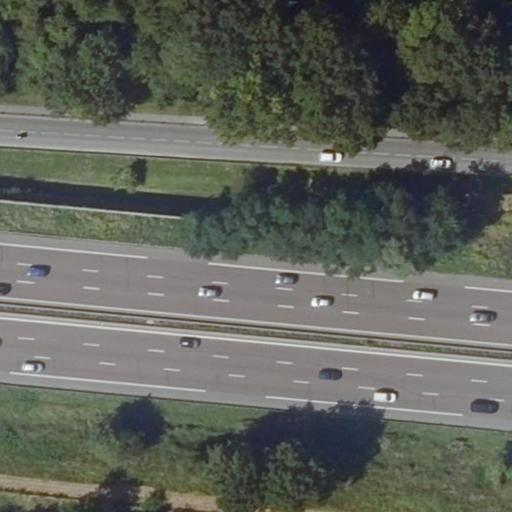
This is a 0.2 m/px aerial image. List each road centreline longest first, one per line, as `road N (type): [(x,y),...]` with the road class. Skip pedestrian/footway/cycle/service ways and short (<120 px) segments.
road 1 (motorway): [(511,317),(0,268)]
road 2 (motorway): [(0,351),(511,399)]
road 3 (secondary): [(511,163),(0,131)]
